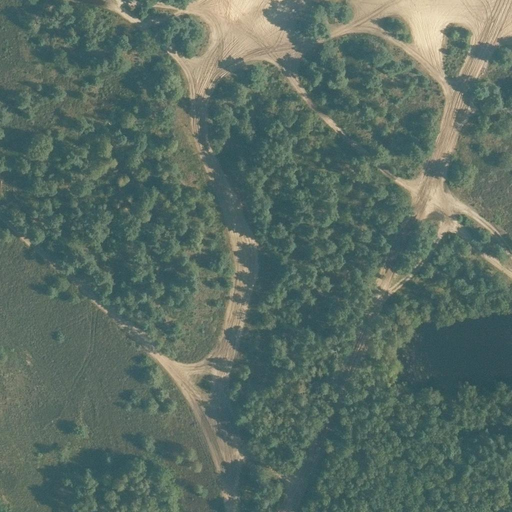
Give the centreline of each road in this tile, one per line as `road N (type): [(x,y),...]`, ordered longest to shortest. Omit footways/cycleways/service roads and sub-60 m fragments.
road 1 (track): [(286,511),(505,0)]
road 2 (track): [(230,511),(222,358),(246,268),(197,111),(208,82),(268,0)]
road 3 (track): [(0,213),(193,388),(221,432),(300,483)]
road 4 (track): [(240,37),(511,273)]
road 5 (track): [(107,0),(208,82)]
